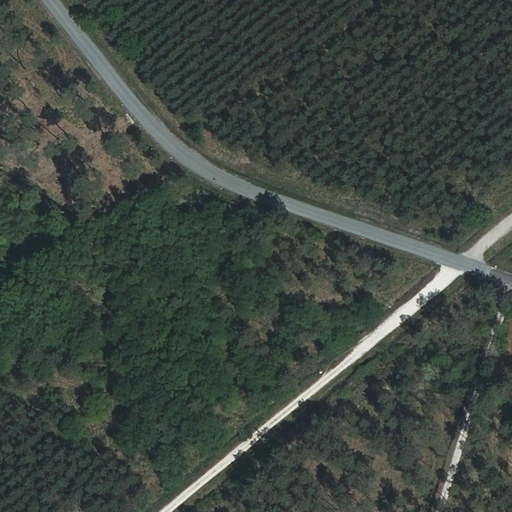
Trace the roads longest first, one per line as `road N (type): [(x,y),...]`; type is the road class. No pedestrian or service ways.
road 1 (tertiary): [(511,286),(212,183),(150,128),(49,0)]
road 2 (track): [(164,511),(511,218)]
